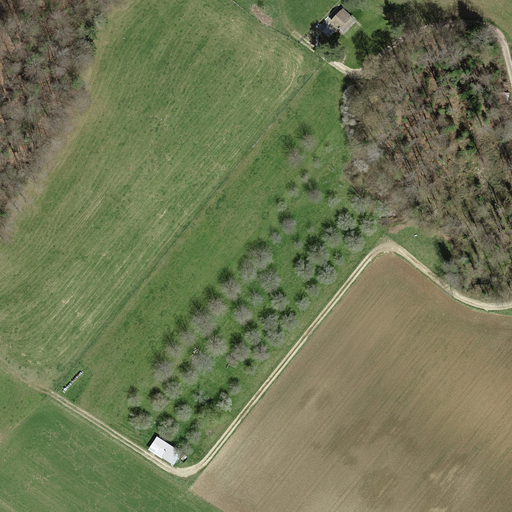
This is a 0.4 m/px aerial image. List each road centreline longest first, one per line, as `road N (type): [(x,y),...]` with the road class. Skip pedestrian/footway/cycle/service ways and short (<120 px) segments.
road 1 (track): [(57,402),(178,475),(207,459),(382,245),(471,305),(511,308)]
road 2 (track): [(294,37),(362,75),(431,34),(475,28),(503,50),(511,70)]
